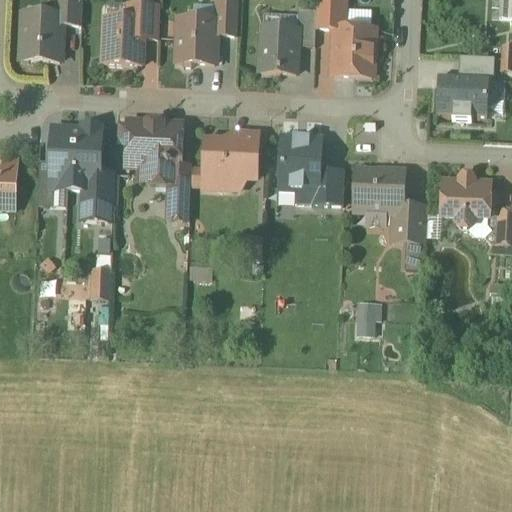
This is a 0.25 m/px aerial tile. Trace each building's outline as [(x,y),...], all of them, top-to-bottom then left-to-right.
[(82,0),(55,0),(54,21),(61,21),(61,30),(81,31),(82,0)] [(346,1),(332,0),(316,0),(316,16),(315,34),(335,35),(335,34),(345,34),(346,1)] [(238,10),(215,9),(214,27),(216,27),(215,41),(237,42),(238,10)] [(160,13),(129,12),(128,25),(143,26),(142,44),(158,45),(160,13)] [(316,16),(297,15),(296,36),(298,36),(297,52),(314,53),(315,34),(316,16)] [(54,21),(23,20),(21,65),(59,67),(61,30),(61,21),(54,21)] [(128,25),(104,24),(102,69),(141,71),(142,44),(143,26),(128,25)] [(214,27),(179,25),(177,69),(179,69),(183,73),(190,73),(195,69),(214,70),(215,57),(216,45),(215,45),(215,41),(216,27),(214,27)] [(345,34),(335,34),(335,35),(333,82),(371,83),(372,63),(376,59),(376,46),(373,41),(373,35),(345,34)] [(296,36),(261,35),(259,78),(295,80),(297,52),(298,36),(296,36)] [(488,83),(437,82),(436,118),(451,118),(451,124),(470,124),(470,120),(487,120),(488,83)] [(179,131),(128,129),(126,171),(139,172),(139,188),(169,189),(171,189),(172,171),(172,167),(178,161),(179,131)] [(76,133),(53,131),(51,174),(98,177),(99,138),(76,137),(76,133)] [(257,140),(241,139),(241,148),(239,175),(256,176),(257,140)] [(321,144),(281,143),(279,199),(295,200),(295,209),(318,210),(320,175),(321,144)] [(241,148),(204,146),(203,176),(214,177),(213,195),(237,196),(238,175),(239,175),(241,148)] [(18,161),(0,160),(0,200),(16,201),(18,161)] [(191,172),(172,171),(171,189),(169,189),(168,222),(189,223),(191,172)] [(344,176),(320,175),(318,210),(343,211),(344,176)] [(403,178),(356,176),(354,218),(393,220),(401,220),(401,212),(403,178)] [(464,180),(460,184),(459,186),(443,186),(441,223),(456,224),(456,230),(461,236),(468,236),(473,231),(474,225),(487,225),(488,225),(489,212),(491,212),(496,208),(496,202),(492,198),(489,198),(490,188),(473,187),(473,185),(470,180),(464,180)] [(115,185),(91,184),(90,194),(81,194),(80,224),(113,227),(115,185)] [(16,201),(0,200),(0,214),(15,215),(16,201)] [(401,220),(393,220),(392,247),(423,249),(425,213),(401,212),(401,220)] [(511,218),(497,217),(495,250),(511,251),(511,218)] [(487,225),(474,225),(473,231),(468,236),(474,243),(484,243),(491,237),(487,232),(487,225)] [(253,244),(240,243),(239,263),(252,264),(253,244)]
